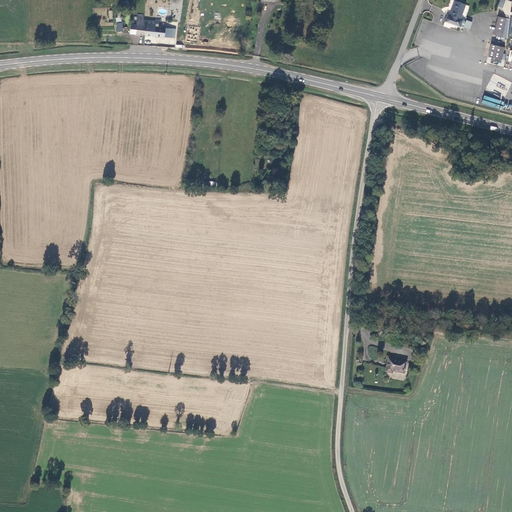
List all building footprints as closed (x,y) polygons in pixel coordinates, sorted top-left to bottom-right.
[(449,16),(446,15),(444,23),(459,29),(461,29),(462,29),(464,23),(464,22),(459,20),(465,6),(454,2),(449,16)] [(143,20),(144,14),(137,14),(136,24),(131,24),(131,28),(130,34),(145,36),(146,26),(143,25),(143,20)] [(495,18),(492,36),(502,38),(506,20),(495,18)] [(167,23),(167,22),(155,20),(155,21),(143,20),(143,25),(146,26),(145,36),(170,38),(171,30),(166,29),(166,23),(167,23)] [(201,29),(188,27),(186,41),(199,44),(201,29)] [(490,46),(488,59),(502,61),(504,49),(490,46)] [(403,364),(386,361),(383,374),(389,375),(390,374),(401,376),(403,364)]
